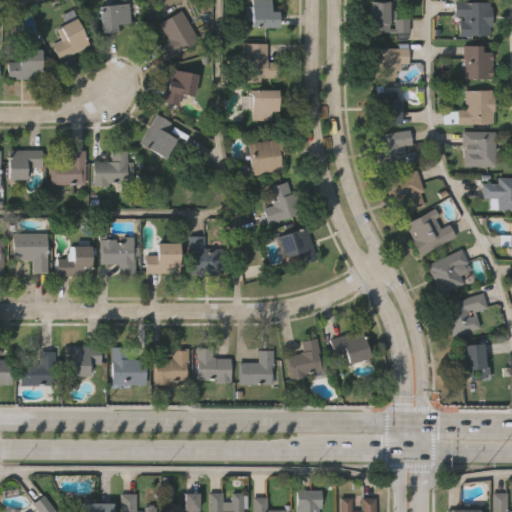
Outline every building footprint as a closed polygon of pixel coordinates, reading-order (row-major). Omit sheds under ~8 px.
[(268,0),(268,10),(277,10),(277,27),(250,27),(250,20),(243,19),(243,5),(250,6),(250,0),(268,0)] [(394,17),(407,17),(407,30),(368,30),(368,0),(387,0),(387,8),(393,9),(394,17)] [(489,23),(489,35),(458,34),(458,19),(462,19),(462,15),(454,15),(454,0),(489,0),(488,8),(492,8),(492,23),(489,23)] [(129,1),(130,21),(117,22),(118,29),(101,31),(98,4),(129,1)] [(181,10),(199,40),(166,60),(157,46),(164,42),(163,40),(167,38),(158,24),(181,10)] [(58,57),(51,42),(61,37),(56,28),(60,25),(59,24),(75,16),(88,42),(58,57)] [(240,42),(264,42),(264,61),(275,62),(275,77),(243,77),(243,56),(240,56),(240,42)] [(491,50),(491,78),(461,78),(461,44),(480,44),(480,50),(491,50)] [(408,47),(408,64),(400,63),(399,77),(374,76),(374,67),(369,67),(369,46),(408,47)] [(7,78),(7,61),(18,61),(18,48),(40,48),(40,78),(7,78)] [(195,74),(191,95),(178,92),(175,104),(160,100),(164,78),(166,78),(169,68),(195,74)] [(400,124),(373,123),(374,84),(383,84),(383,90),(395,90),(395,97),(400,97),(400,124)] [(276,89),(276,110),(268,110),(268,119),(249,119),(250,109),(246,109),(246,107),(240,107),(240,95),(250,96),(250,89),(276,89)] [(491,111),(490,124),(455,124),(455,109),(462,109),(463,89),(490,89),(490,95),(492,95),(492,111),(491,111)] [(155,113),(170,122),(164,131),(174,137),(172,142),(181,147),(174,159),(165,153),(163,157),(138,142),(155,113)] [(409,128),(411,144),(406,144),(407,155),(402,156),(403,163),(377,166),(375,151),(379,150),(376,132),(409,128)] [(493,131),(493,166),(460,166),(460,150),(470,150),(470,146),(459,146),(460,130),(493,131)] [(280,139),(282,157),(277,157),(279,172),(248,176),(244,143),(280,139)] [(85,183),(50,182),(50,161),(70,161),(70,149),(85,149),(85,183)] [(127,182),(107,182),(107,186),(92,186),(92,160),(110,160),(110,149),(127,149),(127,182)] [(40,150),(40,167),(27,167),(27,179),(6,178),(6,150),(40,150)] [(417,169),(423,190),(420,191),(424,204),(409,209),(405,197),(390,202),(383,179),(417,169)] [(511,209),(487,209),(487,198),(479,198),(480,182),(495,182),(495,176),(511,176),(511,209)] [(265,224),(260,209),(270,206),(265,188),(284,182),(288,194),(292,193),(298,214),(265,224)] [(450,221),(457,236),(417,255),(409,238),(410,237),(403,221),(434,206),(438,216),(434,218),(438,226),(450,221)] [(306,225),(317,258),(302,263),(298,251),(285,255),(284,249),(280,251),(276,239),(280,238),(279,234),(306,225)] [(11,259),(11,232),(45,231),(46,271),(31,271),(31,259),(11,259)] [(186,270),(185,234),(201,234),(201,247),(218,246),(218,270),(213,270),(213,274),(197,275),(197,270),(186,270)] [(100,263),(100,237),(116,237),(116,240),(134,240),(135,273),(119,273),(119,262),(100,263)] [(142,272),(142,253),(153,253),(152,241),(176,240),(177,271),(142,272)] [(57,274),(57,256),(69,256),(69,244),(91,244),(91,271),(75,272),(75,274),(57,274)] [(462,247),(468,261),(463,263),(467,271),(460,274),(464,282),(439,293),(436,287),(435,288),(426,269),(427,269),(425,264),(462,247)] [(486,307),(474,310),(479,326),(450,336),(440,304),(481,292),(486,307)] [(359,329),(368,357),(347,363),(344,352),(332,355),(327,339),(359,329)] [(320,369),(303,373),(303,377),(287,380),(283,355),(300,352),(298,340),(314,337),(320,369)] [(482,342),(485,366),(470,367),(471,374),(458,375),(455,344),(482,342)] [(145,383),(120,383),(120,387),(110,387),(110,345),(126,345),(126,359),(145,358),(145,383)] [(101,363),(89,363),(89,376),(66,376),(66,346),(101,346),(101,363)] [(226,383),(208,383),(208,380),(193,380),(193,347),(208,347),(208,358),(226,358),(226,383)] [(186,381),(168,382),(168,384),(152,384),(152,359),(167,359),(167,358),(170,358),(170,348),(186,348),(186,381)] [(236,384),(236,362),(256,361),(256,349),(271,349),(271,370),(276,370),(276,381),(271,381),(271,384),(236,384)] [(54,384),(19,384),(19,363),(39,362),(39,350),(54,350),(54,384)] [(11,383),(0,383),(0,358),(11,358),(11,383)] [(294,511),(294,490),(317,490),(317,511),(294,511)] [(492,511),(492,491),(508,491),(508,506),(511,506),(511,511),(492,511)] [(22,511),(25,510),(26,511),(36,511),(30,502),(46,492),(58,511),(22,511)] [(166,511),(166,503),(178,503),(177,508),(183,508),(183,492),(198,492),(197,511),(166,511)] [(206,511),(206,492),(220,492),(220,502),(229,501),(229,492),(241,492),(240,511),(206,511)] [(119,511),(119,494),(135,494),(134,510),(143,510),(143,506),(146,506),(146,504),(152,504),(152,506),(154,506),(154,511),(119,511)] [(250,511),(250,497),(264,497),(264,510),(282,510),(282,511),(250,511)] [(337,511),(337,498),(349,498),(349,510),(359,510),(359,498),(372,498),(372,511),(337,511)] [(79,511),(79,503),(111,501),(112,511),(79,511)]
